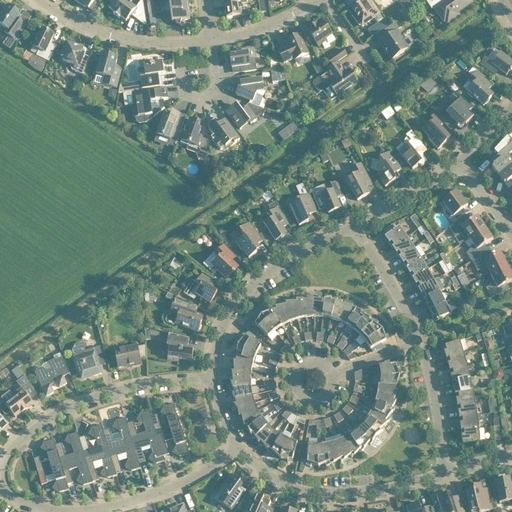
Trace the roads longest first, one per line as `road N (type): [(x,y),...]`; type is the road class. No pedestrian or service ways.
road 1 (residential): [(236,450),(169,489),(101,509),(26,506),(0,475),(25,434),(110,393),(216,381)]
road 2 (residential): [(216,381),(217,351),(259,277),(358,225)]
road 3 (residential): [(437,468),(366,492),(324,493),(270,479),(236,450)]
road 4 (residential): [(37,0),(144,37),(212,34)]
road 5 (residential): [(424,344),(358,225)]
road 6 (residential): [(437,468),(438,404),(424,344)]
road 7 (residential): [(181,69),(186,98),(215,100),(212,34)]
